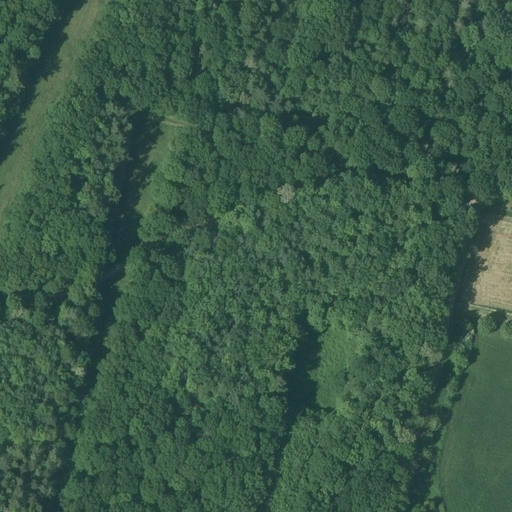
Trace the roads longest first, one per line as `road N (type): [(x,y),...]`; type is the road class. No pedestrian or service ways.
road 1 (unknown): [(131,110),(123,114),(39,511)]
road 2 (track): [(476,204),(392,511)]
road 3 (track): [(96,276),(46,511)]
road 4 (track): [(131,110),(96,276)]
